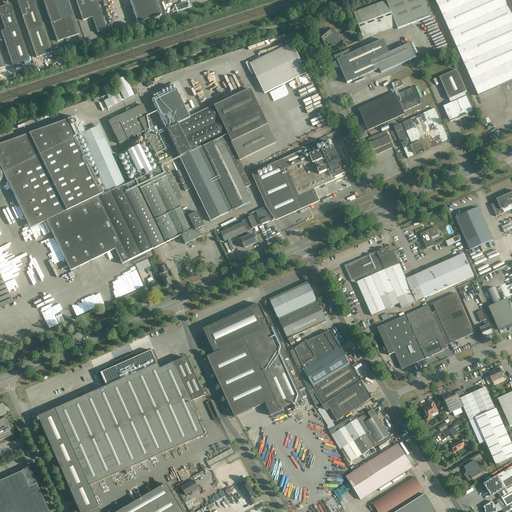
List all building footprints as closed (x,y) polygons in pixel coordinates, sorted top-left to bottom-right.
[(52,53),(34,0),(24,0),(17,2),(36,58),(52,53)] [(42,0),(57,42),(79,35),(67,0),(42,0)] [(75,0),(83,21),(92,18),(98,33),(107,30),(96,0),(75,0)] [(128,0),(137,24),(161,16),(155,0),(128,0)] [(430,17),(424,0),(388,0),(386,1),(353,13),(363,39),(396,26),(397,29),(430,17)] [(511,81),(511,0),(435,0),(478,97),(511,81)] [(177,5),(179,12),(191,8),(189,1),(177,5)] [(13,13),(10,5),(6,6),(6,7),(2,9),(2,8),(0,8),(0,17),(1,18),(0,18),(5,31),(0,33),(12,66),(29,60),(13,13),(13,14),(13,13)] [(338,35),(332,28),(329,31),(328,29),(320,37),(324,42),(327,39),(333,47),(342,40),(344,42),(352,36),(347,31),(341,36),(339,34),(338,35)] [(389,54),(383,40),(350,55),(348,51),(334,57),(337,62),(334,63),(334,64),(333,65),(334,66),(337,68),(340,67),(347,83),(379,69),(381,73),(416,58),(410,44),(389,54)] [(306,73),(292,43),(259,59),(250,64),(264,94),(306,73)] [(466,92),(456,70),(439,78),(451,103),(443,107),(450,122),(473,111),(464,93),(466,92)] [(125,78),(103,88),(106,94),(106,95),(108,99),(104,101),(107,109),(112,106),(134,96),(131,91),(129,87),(125,78)] [(403,86),(400,80),(394,83),(396,89),(403,86)] [(421,104),(414,87),(396,95),(395,93),(358,109),(357,110),(358,112),(359,111),(368,130),(404,114),(403,112),(421,104)] [(189,118),(175,89),(152,100),(157,111),(161,119),(166,130),(210,221),(251,202),(245,188),(251,185),(239,161),(275,143),(249,89),(189,118)] [(164,150),(142,105),(108,122),(119,144),(144,132),(154,154),(164,150)] [(449,141),(434,109),(394,127),(403,148),(408,145),(408,146),(403,149),(408,159),(414,156),(413,153),(423,149),(424,152),(449,141)] [(76,137),(84,133),(76,117),(0,144),(0,165),(30,228),(46,221),(70,270),(67,272),(70,278),(75,275),(72,270),(115,249),(122,264),(181,235),(185,244),(200,237),(197,229),(204,226),(197,212),(188,216),(192,225),(190,226),(185,216),(186,215),(185,213),(184,213),(181,207),(178,201),(182,199),(166,165),(151,172),(139,146),(122,154),(126,162),(130,160),(137,173),(143,170),(145,175),(125,185),(98,127),(81,135),(89,153),(107,193),(103,195),(76,137)] [(375,155),(394,147),(386,131),(368,139),(375,155)] [(350,186),(334,148),(323,152),(305,160),(301,152),(255,172),(270,205),(278,218),(350,186)] [(511,205),(511,192),(503,197),(496,200),(497,202),(491,205),(496,217),(504,213),(503,209),(504,209),(508,207),(511,205)] [(493,240),(479,208),(455,218),(469,250),(493,240)] [(259,216),(261,220),(259,221),(261,225),(272,221),(264,210),(256,214),(257,216),(259,216)] [(253,216),(248,218),(253,229),(258,226),(253,216)] [(225,241),(253,229),(248,218),(242,221),(242,223),(221,232),(225,241)] [(438,235),(435,227),(420,234),(426,249),(435,245),(431,238),(438,235)] [(258,243),(254,233),(241,239),(245,249),(258,243)] [(459,235),(446,241),(448,246),(461,241),(459,235)] [(387,248),(377,252),(394,291),(397,298),(416,290),(410,277),(406,279),(393,252),(389,253),(387,248)] [(420,300),(416,290),(397,298),(394,291),(377,252),(376,253),(377,255),(375,255),(374,254),(346,266),(352,280),(355,279),(372,316),(386,310),(399,304),(401,308),(420,300)] [(474,276),(464,254),(449,261),(424,272),(424,271),(414,276),(413,275),(412,274),(410,275),(410,276),(410,277),(416,290),(420,300),(424,298),(459,283),(474,276)] [(150,266),(147,259),(136,265),(139,271),(150,266)] [(169,270),(166,264),(160,267),(162,273),(169,270)] [(0,274),(0,307),(12,302),(0,274)] [(164,275),(161,276),(166,287),(166,288),(169,286),(169,285),(172,284),(168,275),(164,276),(164,275)] [(109,301),(130,293),(123,276),(110,281),(111,284),(104,287),(109,301)] [(154,280),(148,283),(152,293),(154,292),(154,293),(157,291),(157,290),(158,290),(154,280)] [(501,284),(504,296),(511,293),(511,292),(509,282),(501,284)] [(279,320),(317,302),(308,283),(270,300),(278,318),(279,320)] [(501,302),(495,288),(487,291),(494,305),(488,307),(498,330),(511,324),(511,312),(506,299),(501,302)] [(432,304),(436,312),(450,344),(473,334),(455,293),(432,304)] [(317,302),(279,320),(280,322),(287,337),(291,344),(295,342),(293,337),(326,322),(317,302)] [(281,411),(281,409),(293,404),(303,399),(293,377),(286,361),(289,359),(270,317),(266,318),(260,305),(209,328),(204,330),(214,352),(215,353),(207,357),(234,418),(264,404),(269,415),(270,416),(281,411)] [(450,344),(436,312),(432,314),(428,306),(406,315),(410,324),(416,338),(420,346),(426,358),(431,356),(443,351),(442,350),(447,348),(446,346),(450,344)] [(486,320),(482,310),(476,313),(480,322),(486,320)] [(415,338),(416,338),(410,324),(409,324),(405,316),(377,328),(389,355),(395,353),(402,369),(425,359),(415,338)] [(485,326),(480,329),(484,337),(492,333),(486,321),(483,322),(485,326)] [(290,351),(299,371),(340,348),(330,331),(301,344),(295,349),(290,351)] [(340,348),(299,371),(308,391),(352,365),(340,348)] [(79,511),(88,511),(99,507),(90,486),(125,470),(127,473),(132,471),(130,468),(204,435),(203,432),(205,431),(201,422),(198,423),(197,419),(200,417),(193,401),(204,396),(186,357),(159,369),(151,350),(134,358),(132,354),(128,356),(130,360),(100,373),(106,387),(37,417),(79,511)] [(314,388),(308,391),(315,406),(321,403),(322,406),(326,404),(362,381),(355,371),(352,365),(314,388)] [(493,371),(489,374),(492,382),(503,377),(500,371),(501,371),(501,370),(500,370),(499,368),(493,371)] [(362,381),(326,404),(329,409),(336,421),(372,398),(362,381)] [(511,388),(511,392),(498,399),(506,417),(510,426),(511,425),(511,381),(509,383),(511,388)] [(303,398),(306,396),(300,382),(296,383),(303,398)] [(449,398),(441,402),(445,411),(448,409),(450,413),(463,407),(469,421),(480,444),(485,442),(486,443),(495,464),(511,456),(511,445),(496,409),(495,410),(485,387),(465,396),(462,390),(450,395),(449,396),(448,397),(448,398),(449,398)] [(433,405),(432,403),(428,405),(429,407),(423,410),(428,419),(432,417),(431,414),(437,412),(434,405),(433,405)] [(377,445),(379,447),(390,440),(391,439),(373,410),(364,416),(366,418),(363,420),(365,423),(364,423),(369,431),(377,445)] [(354,416),(329,431),(340,449),(369,431),(364,423),(365,423),(363,420),(366,418),(364,416),(356,420),(354,416)] [(5,418),(0,420),(0,440),(13,435),(14,434),(14,433),(7,419),(7,418),(6,418),(5,417),(5,418)] [(466,424),(463,419),(457,424),(448,430),(455,439),(458,436),(457,434),(462,430),(460,428),(466,424)] [(448,428),(444,423),(438,427),(441,432),(448,428)] [(361,455),(377,445),(369,431),(340,449),(346,459),(350,465),(353,464),(350,461),(361,455)] [(469,443),(466,438),(462,441),(451,446),(454,453),(465,447),(469,444),(469,443)] [(411,468),(397,445),(346,477),(361,500),(411,468)] [(209,466),(234,452),(232,448),(207,462),(209,466)] [(497,469),(490,459),(487,461),(491,467),(490,468),(492,472),(497,469)] [(482,472),(475,461),(464,467),(468,473),(464,475),(468,481),(482,472)] [(236,481),(245,476),(238,462),(224,468),(228,477),(233,475),(236,481)] [(497,476),(483,484),(490,496),(491,497),(498,494),(500,499),(499,500),(498,500),(497,501),(498,504),(502,510),(503,511),(505,511),(506,511),(509,509),(511,511),(511,466),(497,476)] [(28,468),(21,471),(21,472),(0,481),(0,511),(48,511),(36,485),(37,484),(32,473),(30,469),(30,468),(29,468),(28,468)] [(388,511),(423,490),(415,478),(381,499),(373,504),(377,511),(388,511)] [(193,480),(181,487),(185,495),(198,488),(193,480)] [(244,485),(242,481),(238,483),(240,487),(247,500),(248,500),(249,503),(248,503),(249,504),(247,505),(248,507),(251,505),(251,506),(256,503),(253,497),(255,496),(248,483),(244,485)] [(166,483),(117,511),(186,511),(178,498),(175,499),(166,483)] [(343,505),(346,503),(341,493),(344,491),(342,487),(335,490),(343,505)] [(436,511),(426,494),(397,511),(436,511)] [(492,502),(483,507),(485,510),(484,511),(498,511),(502,510),(498,504),(495,506),(493,503),(492,502)]
